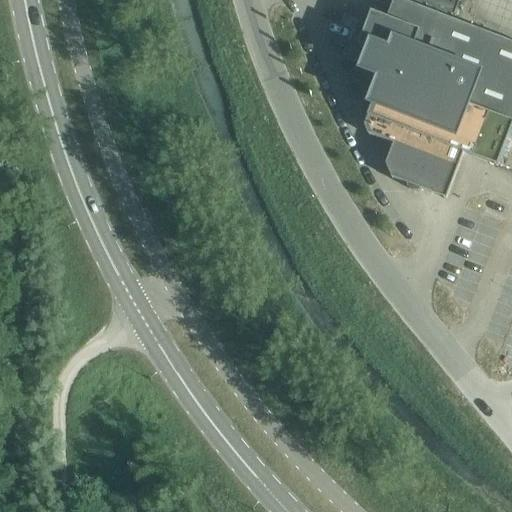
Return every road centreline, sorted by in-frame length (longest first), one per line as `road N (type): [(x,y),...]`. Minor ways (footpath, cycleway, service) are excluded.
road 1 (unclassified): [(460,365),(350,232),(295,135),(245,0)]
road 2 (primary): [(147,320),(53,131),(27,0)]
road 3 (unclassified): [(179,301),(99,124),(62,0)]
road 4 (unclassified): [(352,511),(278,440),(179,301)]
road 5 (primary): [(296,511),(204,414),(147,320)]
road 6 (track): [(61,511),(57,388),(71,361),(147,320)]
